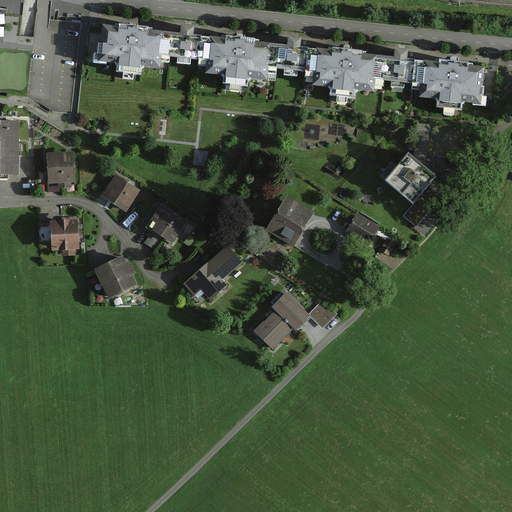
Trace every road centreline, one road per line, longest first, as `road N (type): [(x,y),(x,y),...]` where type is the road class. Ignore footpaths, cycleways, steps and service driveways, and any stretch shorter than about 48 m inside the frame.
road 1 (residential): [(104,0),(511,46)]
road 2 (residential): [(197,256),(157,278),(88,206),(0,201)]
